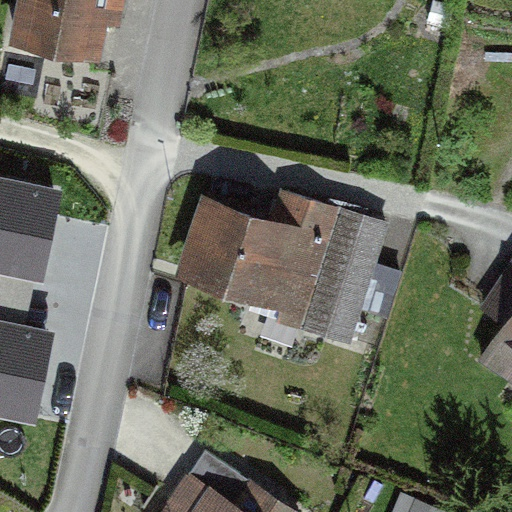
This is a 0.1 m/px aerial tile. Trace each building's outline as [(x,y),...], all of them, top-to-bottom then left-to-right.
[(18,0),(11,40),(90,55),(97,19),(112,22),(116,0),(18,0)] [(57,190),(0,179),(0,262),(42,270),(57,190)] [(381,223),(281,192),(270,224),(196,199),(185,233),(197,237),(185,272),(271,301),(267,313),(344,339),(381,223)] [(511,260),(481,307),(502,322),(491,338),(511,351),(511,260)] [(49,331),(0,322),(0,400),(35,407),(49,331)] [(250,483),(201,450),(184,475),(186,476),(166,506),(175,511),(281,511),(261,498),(251,511),(237,511),(233,509),(250,483)] [(439,511),(399,495),(391,511),(439,511)]
